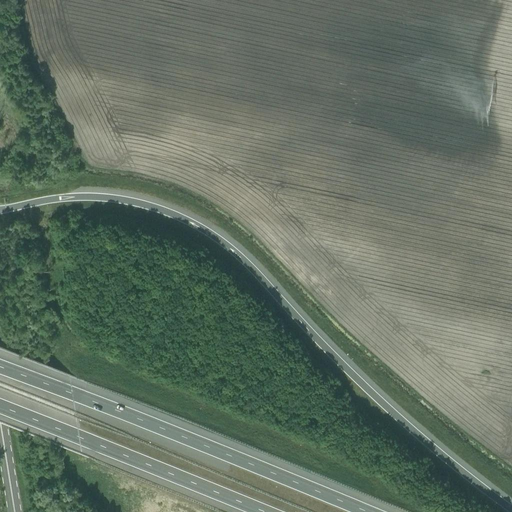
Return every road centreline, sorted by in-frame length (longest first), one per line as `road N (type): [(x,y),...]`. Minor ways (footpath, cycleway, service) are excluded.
road 1 (motorway): [(511,510),(384,408),(239,254),(196,224),(93,197),(0,210)]
road 2 (motorway): [(365,511),(0,367)]
road 3 (motorway): [(0,406),(260,511)]
